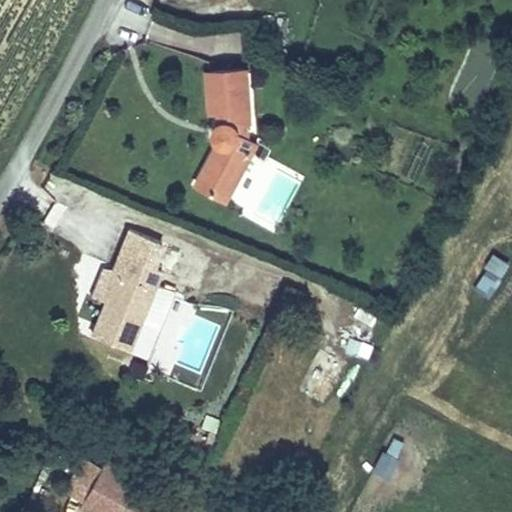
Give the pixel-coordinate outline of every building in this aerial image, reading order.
[(225,187),(254,130),(246,126),(246,125),(244,108),(247,108),(243,57),(205,60),(208,99),(217,99),(218,108),(216,110),(214,112),(213,113),(212,115),(211,119),(212,124),(212,126),(214,129),(217,131),(195,172),(225,187)] [(158,278),(164,259),(171,262),(179,236),(160,229),(152,256),(119,245),(113,264),(120,265),(108,298),(98,326),(134,340),(158,278)] [(108,298),(120,265),(113,264),(102,296),(108,298)] [(153,346),(176,285),(158,278),(134,340),(153,347),(153,346)] [(345,352),(369,358),(373,342),(349,336),(345,352)] [(316,348),(297,391),(326,404),(345,360),(316,348)] [(159,511),(177,482),(111,445),(79,503),(95,511),(159,511)] [(63,493),(79,500),(89,479),(74,471),(63,493)]
